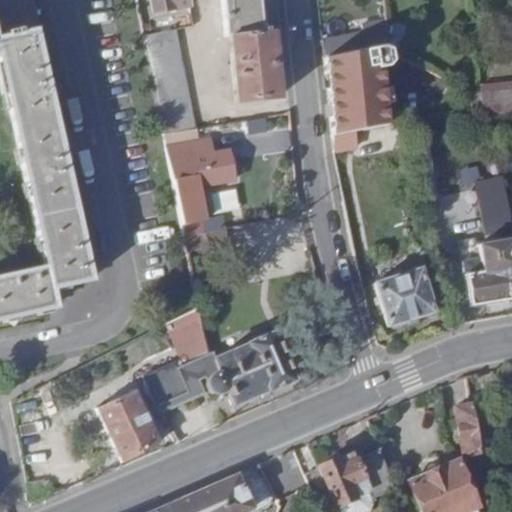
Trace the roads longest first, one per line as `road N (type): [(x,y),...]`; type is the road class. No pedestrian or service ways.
road 1 (residential): [(372,388),(316,216),(294,0)]
road 2 (secondary): [(90,511),(372,388)]
road 3 (secondary): [(372,388),(465,349),(511,341)]
